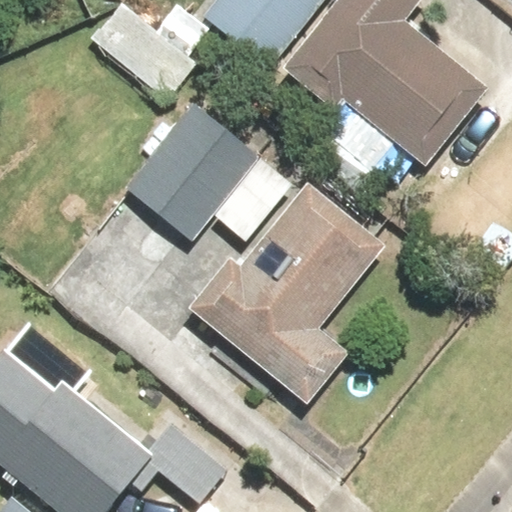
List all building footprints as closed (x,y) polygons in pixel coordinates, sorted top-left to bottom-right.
[(328,0),(230,0),(210,25),(270,73),(328,0)] [(347,0),(286,76),(335,116),(343,106),(425,172),(488,94),(406,28),(428,0),(347,0)] [(127,10),(96,45),(167,109),(198,74),(127,10)] [(250,251),(296,194),(198,115),(131,198),(196,250),(217,224),(250,251)] [(239,259),(194,313),(308,407),(352,354),(323,330),(389,250),(311,185),(245,264),(239,259)] [(5,339),(0,344),(0,449),(74,511),(111,511),(165,449),(68,367),(55,382),(5,339)]
